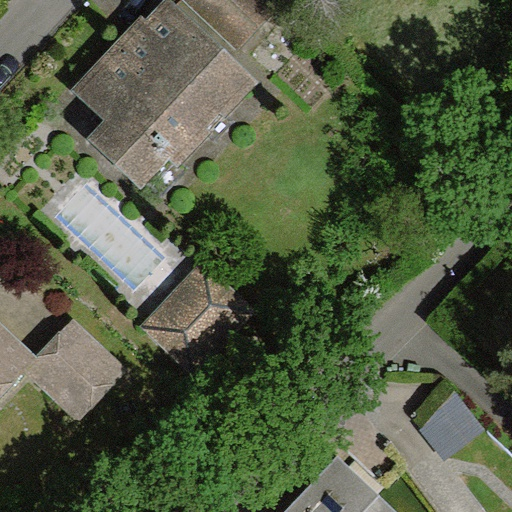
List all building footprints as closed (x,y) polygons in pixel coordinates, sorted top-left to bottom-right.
[(147,199),(256,82),(167,0),(158,0),(71,93),(102,122),(85,140),(147,199)] [(282,5),(276,0),(182,0),(237,56),(282,5)] [(241,305),(200,268),(148,325),(190,362),(241,305)] [(29,364),(0,336),(0,404),(22,382),(71,428),(123,374),(69,322),(29,364)] [(395,511),(335,456),(283,511),(395,511)]
